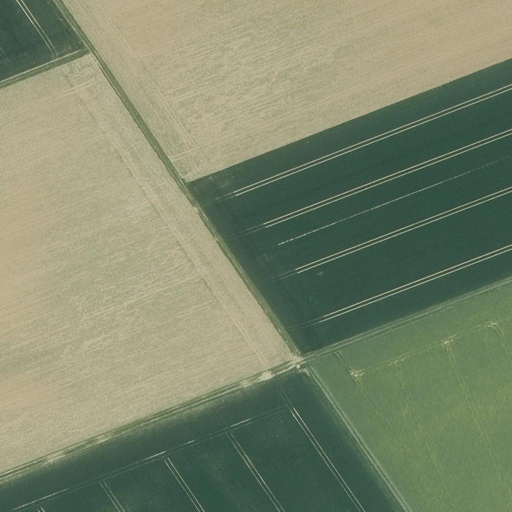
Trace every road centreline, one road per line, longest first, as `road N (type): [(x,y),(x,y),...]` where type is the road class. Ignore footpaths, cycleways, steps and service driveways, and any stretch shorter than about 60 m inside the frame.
road 1 (track): [(56,0),(408,511)]
road 2 (track): [(511,281),(0,477)]
